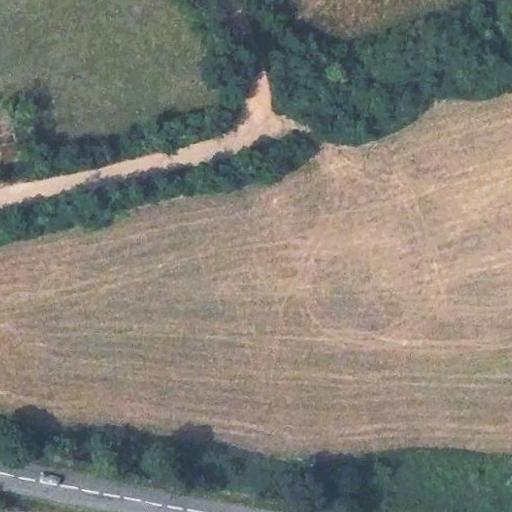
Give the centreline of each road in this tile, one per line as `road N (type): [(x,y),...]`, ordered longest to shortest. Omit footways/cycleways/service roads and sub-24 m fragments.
road 1 (track): [(237,0),(259,55),(250,144),(0,204)]
road 2 (unclassified): [(239,511),(0,472)]
